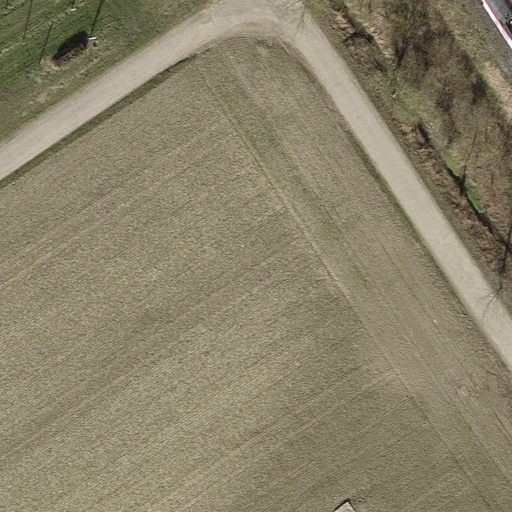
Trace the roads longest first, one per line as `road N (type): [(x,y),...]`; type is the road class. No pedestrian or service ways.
road 1 (track): [(275,0),(511,330)]
road 2 (track): [(263,0),(0,171)]
